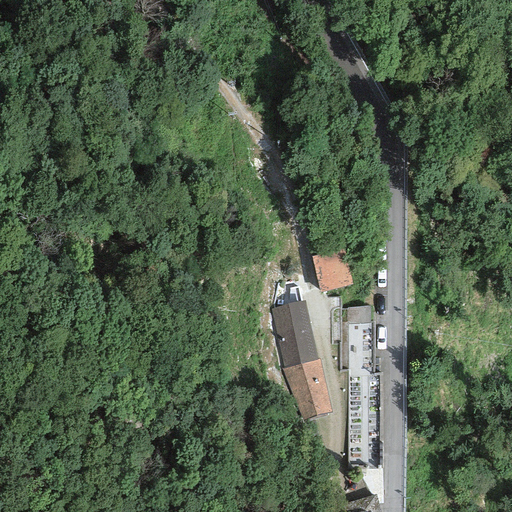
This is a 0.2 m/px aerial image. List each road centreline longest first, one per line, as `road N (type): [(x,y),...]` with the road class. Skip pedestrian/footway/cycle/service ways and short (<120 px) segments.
road 1 (track): [(338,511),(329,480),(335,399),(283,180),(230,99),(145,0)]
road 2 (tertiary): [(391,511),(392,163),(378,119),(313,0)]
